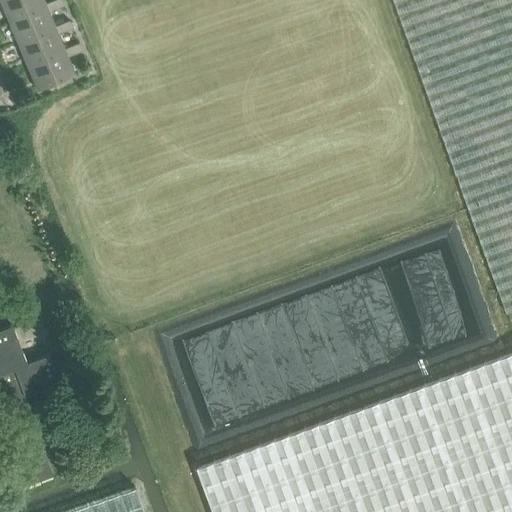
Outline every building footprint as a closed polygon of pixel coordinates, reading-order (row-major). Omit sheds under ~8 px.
[(0,0),(8,19),(45,4),(43,0),(0,0)] [(61,0),(53,0),(45,4),(8,19),(18,42),(55,26),(48,12),(64,5),(61,0)] [(511,0),(394,0),(508,314),(511,312),(511,0)] [(72,28),(69,20),(55,26),(18,42),(27,64),(64,48),(58,34),(72,28)] [(79,42),(64,48),(27,64),(38,91),(75,75),(67,57),(82,50),(79,42)] [(0,399),(20,454),(3,461),(13,488),(52,474),(43,447),(56,442),(43,407),(32,411),(26,394),(60,381),(49,354),(27,362),(12,324),(0,329),(0,399)] [(511,511),(511,352),(199,467),(215,511),(511,511)] [(143,511),(135,486),(62,511),(143,511)]
